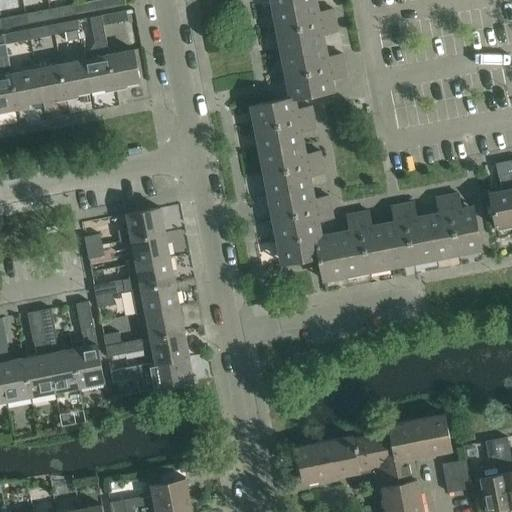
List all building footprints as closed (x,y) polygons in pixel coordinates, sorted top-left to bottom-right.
[(98,0),(75,5),(76,14),(101,10),(98,0)] [(124,0),(98,0),(101,10),(126,5),(124,0)] [(270,0),(273,10),(311,2),(310,0),(270,0)] [(311,2),(273,10),(277,32),(281,55),(320,47),(318,36),(339,32),(336,21),(334,9),(313,13),(311,2)] [(75,5),(50,9),(52,19),(76,14),(75,5)] [(50,9),(26,14),(28,24),(52,19),(50,9)] [(127,11),(102,16),(104,25),(129,21),(129,20),(127,11)] [(26,14),(2,19),(3,29),(28,24),(26,14)] [(90,51),(84,52),(85,59),(91,91),(105,88),(106,92),(117,90),(110,55),(104,25),(102,16),(91,18),(96,41),(90,51)] [(78,20),(53,25),(55,35),(66,33),(80,30),(78,20)] [(53,25),(29,30),(31,40),(55,35),(53,25)] [(29,30),(5,35),(7,44),(31,40),(29,30)] [(80,30),(66,33),(67,39),(81,37),(80,30)] [(5,35),(0,35),(0,114),(19,111),(19,109),(12,74),(7,44),(5,35)] [(320,47),(281,55),(286,77),(290,98),(290,100),(311,96),(329,92),(327,81),(348,77),(345,65),(343,54),(322,58),(320,47)] [(134,50),(110,55),(117,90),(127,88),(126,84),(141,81),(135,50),(134,50)] [(85,59),(61,64),(68,100),(78,98),(77,94),(91,91),(85,59)] [(61,64),(37,69),(43,101),(57,98),(57,102),(68,100),(61,64)] [(37,69),(12,74),(19,109),(29,107),(29,103),(43,101),(37,69)] [(290,98),(250,106),(255,129),(259,152),(299,144),(297,133),(317,129),(315,117),(313,106),(292,110),(290,100),(290,98)] [(299,144),(259,152),(264,174),(268,197),(308,189),(306,178),(326,174),(324,163),(322,152),(301,155),(299,144)] [(503,190),(491,192),(498,228),(511,224),(511,173),(510,162),(497,164),(500,177),(503,190)] [(308,189),(268,197),(272,218),(277,239),(281,263),(318,256),(321,256),(318,242),(316,232),(314,221),(333,218),(334,217),(332,207),(330,196),(310,200),(308,189)] [(441,218),(430,220),(438,259),(460,254),(483,250),(475,211),(464,214),(460,193),(449,195),(437,198),(441,218)] [(397,227),(385,229),(393,267),(415,263),(438,259),(430,220),(419,223),(415,202),(404,204),(393,206),(397,227)] [(130,228),(119,230),(121,242),(132,240),(132,239),(166,233),(161,208),(127,214),(130,228)] [(352,235),(318,242),(321,256),(318,256),(323,281),(325,281),(371,272),(393,267),(385,229),(374,231),(370,211),(359,213),(348,215),(350,223),(352,235)] [(166,233),(132,239),(132,240),(137,263),(171,257),(166,233)] [(85,237),(87,248),(103,245),(101,234),(85,237)] [(103,245),(87,248),(90,259),(105,256),(103,245)] [(110,283),(95,286),(97,297),(112,294),(112,293),(126,291),(142,288),(175,281),(171,257),(137,263),(129,265),(131,276),(128,280),(125,281),(110,283)] [(175,281),(142,288),(146,312),(180,306),(175,281)] [(112,294),(97,297),(97,300),(99,307),(114,304),(112,294)] [(86,347),(73,349),(80,387),(105,382),(89,301),(77,304),(82,333),(83,332),(86,347)] [(180,306),(146,312),(151,336),(151,337),(185,330),(180,306)] [(52,308),(40,311),(56,391),(80,387),(73,349),(59,352),(56,338),(57,337),(52,308)] [(38,356),(24,359),(31,396),(56,391),(40,311),(28,313),(34,342),(35,342),(38,356)] [(3,318),(0,318),(0,365),(7,401),(31,396),(24,359),(10,362),(7,347),(9,347),(3,318)] [(122,343),(106,346),(109,357),(126,353),(145,350),(149,352),(151,363),(156,362),(156,363),(189,356),(189,357),(190,357),(185,330),(151,337),(151,336),(122,341),(122,343)] [(120,332),(104,335),(106,346),(122,343),(122,341),(120,332)] [(156,362),(151,363),(156,389),(194,382),(189,357),(189,356),(156,363),(156,362)] [(353,436),(297,447),(304,482),(321,479),(321,481),(337,478),(337,476),(359,471),(360,474),(377,470),(380,488),(383,487),(387,510),(385,510),(385,511),(424,511),(419,486),(418,479),(417,480),(412,457),(420,456),(421,458),(435,455),(435,453),(452,450),(446,414),(389,425),(390,432),(354,439),(353,436)] [(508,437),(497,439),(510,508),(511,507),(511,460),(511,457),(508,437)] [(481,478),(471,480),(473,487),(474,497),(480,500),(481,511),(502,511),(503,511),(503,510),(510,508),(497,439),(487,441),(486,441),(490,462),(491,465),(479,467),(481,478)] [(467,459),(444,464),(447,481),(449,492),(469,488),(473,487),(471,480),(467,459)] [(124,500),(111,502),(112,511),(123,511),(190,499),(186,478),(152,484),(154,496),(140,498),(140,497),(124,500)] [(192,511),(190,499),(123,511),(192,511)]
